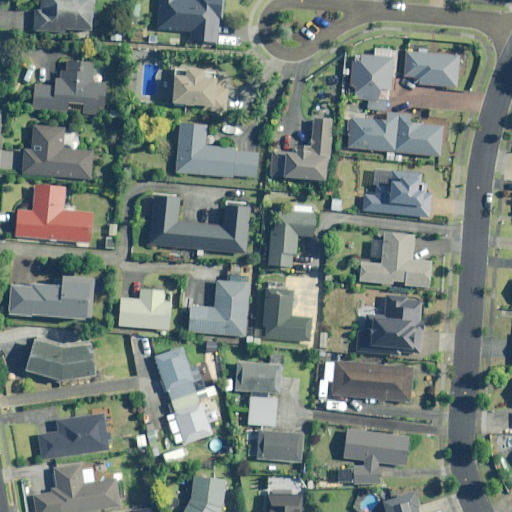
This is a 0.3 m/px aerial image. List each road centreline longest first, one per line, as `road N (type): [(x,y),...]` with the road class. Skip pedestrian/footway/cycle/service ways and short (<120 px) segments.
road 1 (residential): [(511,59),(480,175),(462,419),(463,464),(478,511)]
road 2 (residential): [(373,9),(279,7),(265,27),(283,52),(304,51),(359,17)]
road 3 (residential): [(373,9),(511,25)]
